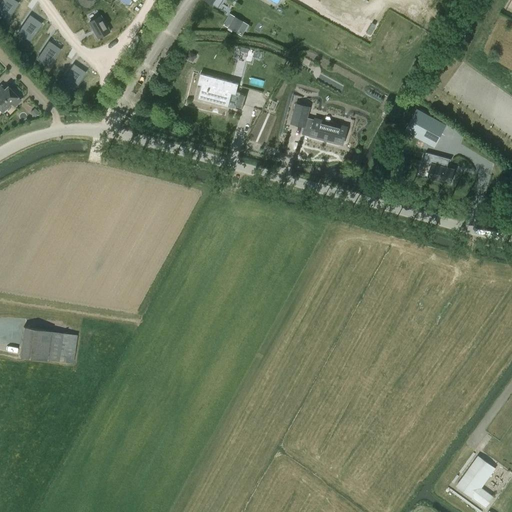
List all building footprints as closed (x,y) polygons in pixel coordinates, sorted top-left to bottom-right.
[(13,0),(2,0),(0,3),(0,15),(7,20),(18,3),(13,0)] [(29,15),(17,32),(30,41),(41,24),(29,15)] [(101,16),(89,23),(98,38),(110,31),(101,16)] [(48,41),(37,58),(49,66),(60,50),(48,41)] [(73,64),(62,81),(74,90),(86,73),(73,64)] [(200,74),(197,84),(201,85),(198,98),(228,106),(231,93),(235,94),(238,84),(200,74)] [(0,109),(1,111),(11,102),(14,106),(20,100),(7,87),(0,93),(0,109)] [(314,120),(307,118),(310,107),(295,102),(290,124),(304,127),(302,133),(310,136),(323,140),(323,138),(343,144),(347,127),(314,119),(314,120)] [(431,116),(421,110),(417,108),(404,130),(407,132),(419,138),(431,116)] [(420,179),(419,180),(449,187),(453,172),(443,170),(445,160),(416,154),(414,163),(424,166),(420,179)] [(73,363),(77,335),(69,334),(50,331),(23,327),(19,356),(46,360),(46,359),(73,363)] [(495,468),(492,466),(478,456),(456,485),(485,507),(493,496),(481,488),(495,468)]
